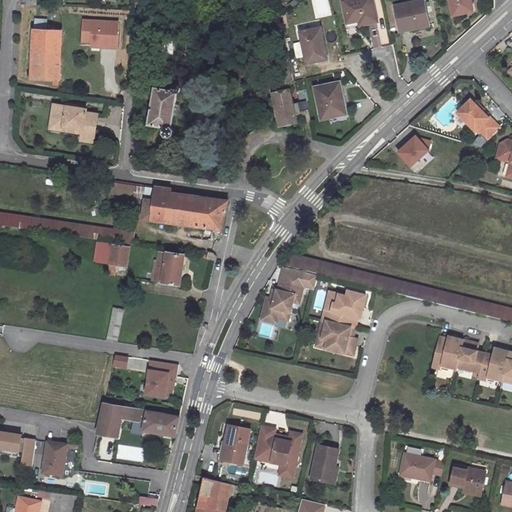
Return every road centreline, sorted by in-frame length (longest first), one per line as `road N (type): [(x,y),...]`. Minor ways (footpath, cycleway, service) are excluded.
road 1 (tertiary): [(460,46),(290,214)]
road 2 (residential): [(511,331),(417,306),(381,319),(363,420)]
road 3 (tertiary): [(302,223),(468,56)]
road 4 (tertiary): [(290,214),(232,299),(197,385)]
road 5 (tertiary): [(211,388),(240,313),(302,223)]
road 6 (residential): [(290,214),(236,194),(123,176)]
road 7 (residential): [(1,159),(8,0)]
road 8 (residential): [(211,388),(363,420)]
road 9 (tertiary): [(197,385),(163,511)]
road 10 (tertiary): [(178,511),(211,388)]
road 11 (residential): [(123,176),(1,159)]
